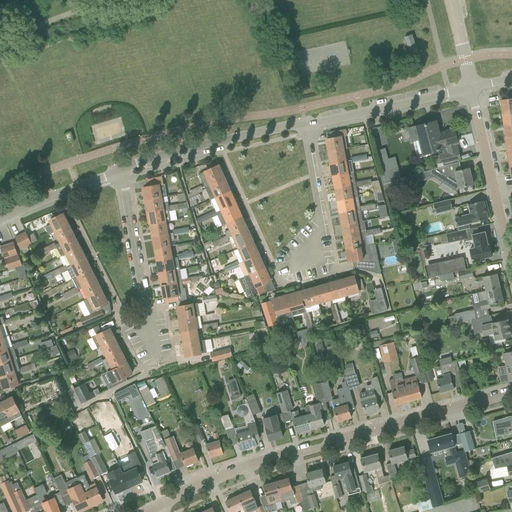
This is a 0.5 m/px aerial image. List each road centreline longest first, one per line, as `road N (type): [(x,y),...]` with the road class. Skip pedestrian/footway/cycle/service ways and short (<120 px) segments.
road 1 (residential): [(162,506),(241,472),(511,394)]
road 2 (residential): [(122,173),(304,126)]
road 3 (residential): [(511,267),(470,87)]
road 4 (residential): [(152,353),(122,173)]
road 5 (residential): [(304,126),(470,87)]
road 6 (unknown): [(293,266),(277,272),(219,143)]
road 7 (unclassified): [(293,266),(324,231),(304,126)]
road 8 (residential): [(0,219),(122,173)]
